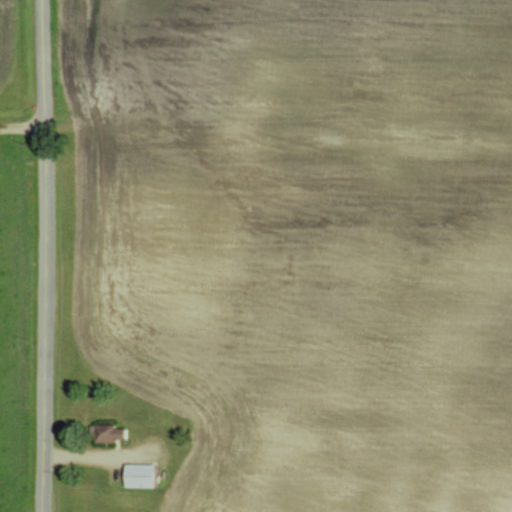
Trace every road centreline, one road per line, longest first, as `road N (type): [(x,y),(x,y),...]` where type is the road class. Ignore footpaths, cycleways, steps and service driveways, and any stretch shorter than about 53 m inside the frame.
road 1 (residential): [(0,125),(511,131)]
road 2 (residential): [(44,511),(45,0)]
